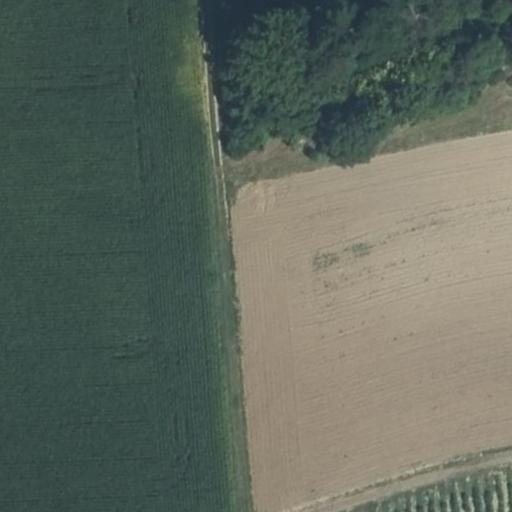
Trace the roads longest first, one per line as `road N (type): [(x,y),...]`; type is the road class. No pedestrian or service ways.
road 1 (track): [(246,511),(212,0)]
road 2 (track): [(327,511),(511,463)]
